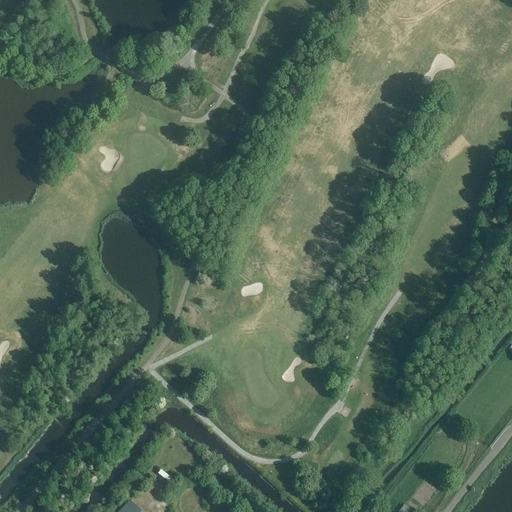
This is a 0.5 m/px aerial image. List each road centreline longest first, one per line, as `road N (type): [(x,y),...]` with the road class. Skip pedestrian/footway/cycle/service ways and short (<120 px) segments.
road 1 (track): [(146,366),(243,454),(288,459),(341,400),(398,293)]
road 2 (track): [(184,120),(201,120),(218,102),(267,0)]
